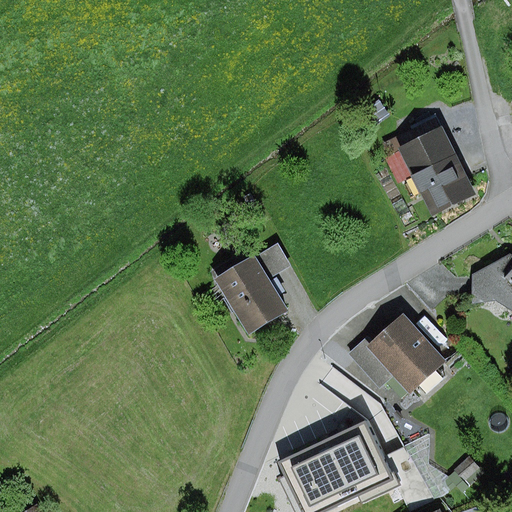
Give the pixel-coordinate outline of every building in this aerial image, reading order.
[(445,127),(401,149),(402,151),(387,159),(400,184),(415,176),(435,216),(479,193),(445,127)] [(279,244),(257,257),(271,280),(293,267),(279,244)] [(511,255),(474,275),(474,304),(497,301),(511,309),(511,255)] [(257,257),(219,280),(252,335),(290,312),(271,280),(257,257)] [(406,315),(372,345),(397,375),(414,393),(448,363),(406,315)] [(381,389),(397,375),(372,345),(366,339),(350,353),(381,389)] [(341,511),(402,484),(369,415),(364,417),(275,459),(280,470),(274,474),(291,511),(341,511)] [(468,455),(455,469),(470,485),(484,471),(468,455)]
